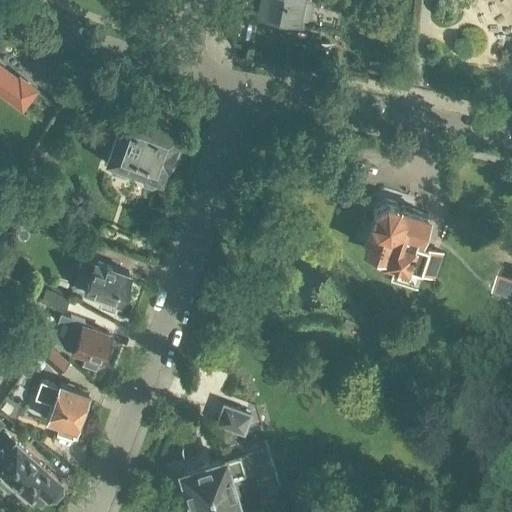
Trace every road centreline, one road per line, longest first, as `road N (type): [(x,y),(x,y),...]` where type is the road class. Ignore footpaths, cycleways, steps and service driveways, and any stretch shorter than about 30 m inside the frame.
road 1 (residential): [(97,511),(250,87)]
road 2 (residential): [(511,145),(250,87)]
road 3 (residential): [(184,74),(120,59),(0,6)]
